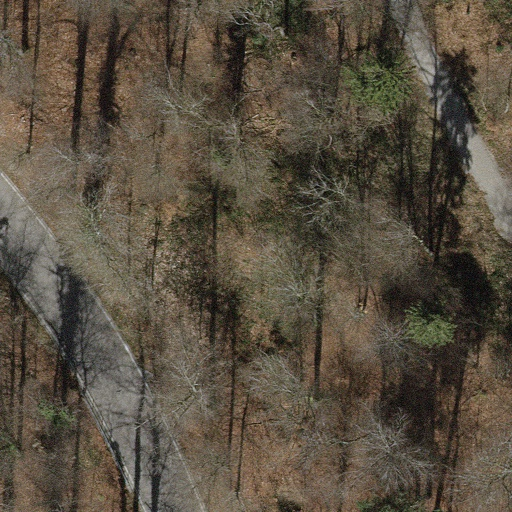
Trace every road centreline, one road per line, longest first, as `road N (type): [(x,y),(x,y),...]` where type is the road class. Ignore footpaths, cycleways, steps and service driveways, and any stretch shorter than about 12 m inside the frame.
road 1 (tertiary): [(178,511),(112,364),(0,216)]
road 2 (track): [(397,0),(511,169)]
